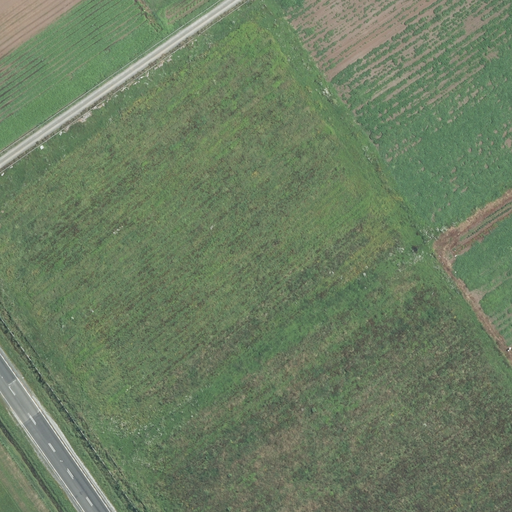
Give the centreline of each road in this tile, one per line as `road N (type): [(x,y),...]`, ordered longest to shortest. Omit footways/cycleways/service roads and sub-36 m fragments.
road 1 (unknown): [(0,147),(214,0)]
road 2 (secondary): [(0,373),(96,511)]
